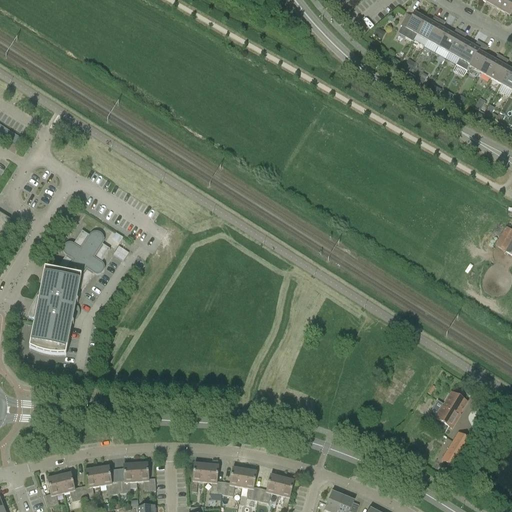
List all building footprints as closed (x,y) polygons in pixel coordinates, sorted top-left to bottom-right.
[(493,0),(490,6),(499,12),(506,0),(493,0)] [(511,0),(506,0),(499,12),(509,17),(511,12),(511,0)] [(353,9),(349,4),(341,11),(345,16),(353,9)] [(398,35),(412,43),(416,36),(417,36),(425,21),(415,14),(412,19),(407,16),(401,27),(402,28),(398,35)] [(425,21),(417,36),(427,42),(439,21),(434,18),(431,24),(425,21)] [(438,48),(447,33),(441,30),(445,24),(439,21),(427,42),(438,48)] [(379,40),(383,33),(376,29),(372,36),(379,40)] [(447,33),(438,48),(449,54),(461,33),(456,30),(452,36),(447,33)] [(459,60),(468,45),(463,42),(466,36),(461,33),(449,54),(459,60)] [(469,68),(470,66),(482,45),(477,42),(474,48),(468,45),(459,60),(456,66),(466,72),(469,68)] [(470,66),(469,68),(480,74),(489,58),(483,55),(487,48),(482,45),(470,66)] [(489,58),(480,74),(491,80),(503,59),(497,56),(494,62),(489,58)] [(501,86),(510,71),(505,67),(508,62),(503,59),(491,80),(501,86)] [(409,60),(404,68),(405,69),(410,72),(414,65),(415,64),(409,60)] [(511,71),(510,71),(501,86),(511,92),(511,71)] [(409,80),(416,85),(418,81),(419,80),(412,76),(411,77),(409,80)] [(441,91),(434,87),(431,93),(438,97),(441,91)] [(446,93),(442,101),(445,103),(448,104),(453,97),(446,93)] [(449,105),(459,111),(463,103),(465,100),(460,97),(457,102),(452,99),(449,105)] [(498,116),(497,118),(495,121),(497,122),(500,125),(503,119),(498,116)] [(0,126),(0,136),(18,148),(23,141),(0,126)] [(377,147),(367,165),(437,204),(447,186),(377,147)] [(0,235),(10,220),(0,214),(0,235)] [(511,230),(505,227),(494,246),(511,256),(511,230)] [(94,274),(94,275),(95,275),(96,275),(97,275),(98,275),(99,275),(100,275),(101,274),(103,270),(103,269),(103,268),(103,267),(103,266),(102,265),(101,264),(110,250),(102,245),(102,244),(103,242),(103,241),(103,240),(102,239),(102,237),(101,236),(100,235),(99,234),(98,234),(97,234),(96,234),(94,234),(93,234),(92,235),(91,235),(90,236),(90,237),(82,232),(73,246),(72,245),(71,245),(69,245),(68,245),(67,245),(66,246),(63,250),(63,251),(63,252),(63,253),(64,254),(65,255),(65,256),(66,256),(65,257),(55,274),(44,272),(39,302),(38,301),(37,303),(36,304),(34,307),(31,314),(28,322),(34,323),(29,350),(30,350),(31,345),(65,352),(64,357),(66,357),(71,329),(70,328),(76,301),(94,274)] [(123,239),(116,235),(112,241),(119,246),(123,239)] [(129,254),(119,248),(114,256),(124,262),(129,254)] [(459,415),(467,403),(452,394),(444,406),(443,406),(435,419),(452,430),(460,416),(459,415)] [(456,470),(473,442),(462,436),(446,463),(456,470)] [(439,461),(452,441),(446,438),(433,457),(439,461)] [(123,467),(124,483),(118,483),(119,496),(130,495),(130,485),(137,484),(135,463),(130,464),(130,466),(123,467)] [(149,481),(148,465),(140,466),(140,463),(135,463),(137,484),(143,484),(144,494),(155,493),(155,480),(149,481)] [(197,494),(198,484),(204,485),(206,464),(201,463),(201,466),(194,465),(192,481),(193,481),(191,494),(197,494)] [(217,483),(218,468),(211,467),(211,464),(206,464),(204,485),(211,485),(210,495),(222,496),(223,484),(217,483)] [(111,484),(109,469),(102,470),(101,467),(96,468),(100,488),(106,487),(108,497),(119,496),(118,483),(111,484)] [(85,472),(87,488),(81,489),(83,501),(94,499),(93,489),(100,488),(96,468),(91,468),(92,471),(85,472)] [(232,470),(230,485),(223,484),(222,496),(233,498),(234,488),(241,490),(245,469),(240,468),(239,471),(232,470)] [(254,489),(256,474),(249,473),(250,470),(245,469),(241,490),(248,491),(246,504),(253,505),(254,502),(257,503),(260,490),(254,489)] [(74,490),(71,475),(64,477),(63,474),(58,475),(63,495),(70,494),(72,504),(83,501),(81,489),(74,490)] [(59,507),(56,497),(63,495),(58,475),(53,476),(54,479),(47,481),(51,496),(45,497),(48,510),(59,507)] [(270,477),(266,492),(260,490),(257,503),(268,505),(271,496),(278,497),(283,477),(278,476),(277,479),(270,477)] [(287,510),(294,483),(287,481),(288,478),(283,477),(278,497),(284,499),(282,509),(287,510)] [(337,511),(343,498),(332,494),(324,511),(337,511)] [(349,511),(354,503),(343,498),(337,511),(349,511)]
